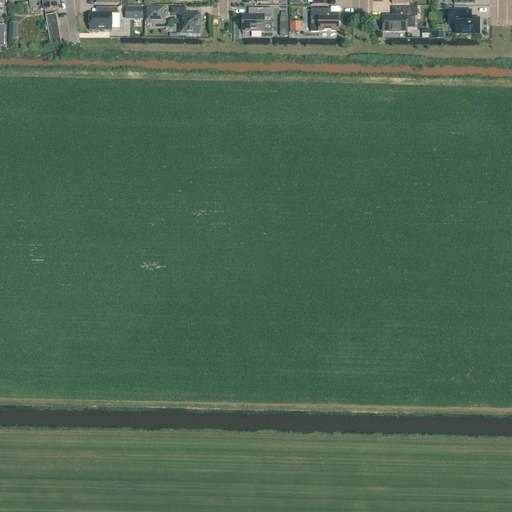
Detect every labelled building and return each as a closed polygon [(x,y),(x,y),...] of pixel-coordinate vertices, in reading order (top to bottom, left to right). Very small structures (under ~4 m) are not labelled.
[(39,4),(39,7),(44,6),(45,12),(58,10),(56,0),(43,0),(38,1),(39,4)] [(147,21),(164,21),(164,7),(147,7),(147,21)] [(117,15),(117,8),(105,8),(105,14),(90,14),(90,30),(111,30),(111,15),(117,15)] [(125,20),(143,20),(143,8),(125,8),(125,20)] [(200,35),(200,15),(186,14),(186,9),(171,8),(171,15),(180,15),(180,34),(200,35)] [(242,16),(242,32),(264,32),(272,32),(272,16),(272,9),(258,9),(258,16),(242,16)] [(417,17),(417,9),(402,9),(402,17),(383,17),(383,24),(382,26),(382,29),(383,31),(383,33),(407,33),(407,17),(417,17)] [(326,16),(326,10),(310,10),(311,33),(319,33),(318,32),(339,32),(338,23),(340,23),(340,16),(326,16)] [(471,19),(471,12),(448,12),(448,25),(455,25),(455,35),(479,35),(479,19),(471,19)] [(422,30),(422,39),(430,39),(430,30),(422,30)]
